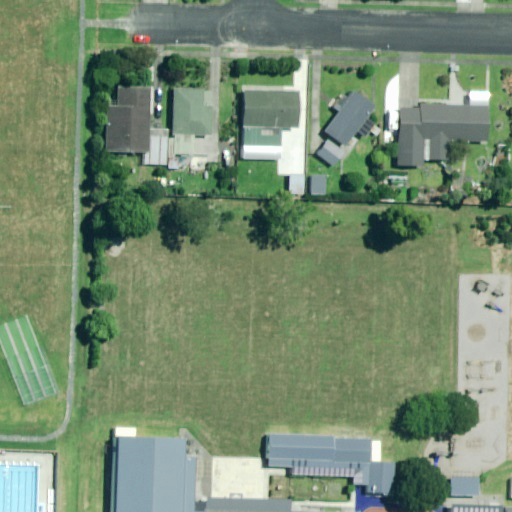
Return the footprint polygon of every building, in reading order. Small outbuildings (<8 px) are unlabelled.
[(147,88),(114,86),(114,107),(104,107),(102,152),(141,153),(141,164),(164,165),(165,138),(145,137),(147,88)] [(210,90),(172,89),(169,154),(191,155),(192,135),(208,136),(210,90)] [(294,90),(241,90),(241,147),(278,148),(278,128),(294,128),(294,90)] [(354,131),(363,138),(368,130),(375,136),(380,130),(364,118),(372,107),(352,91),(322,132),(328,136),(315,154),(331,166),(344,148),(342,147),(354,131)] [(483,142),(485,106),(415,103),(415,108),(397,107),(395,165),(421,166),(421,159),(449,160),(450,141),(483,142)] [(303,175),(287,174),(287,194),(302,194),(303,175)] [(322,178),(310,178),(310,195),(322,195),(322,178)] [(97,417),(93,511),(330,511),(284,509),(284,493),(182,489),(184,442),(170,441),(171,420),(97,417)] [(350,420),(314,419),(313,445),(349,446),(350,420)] [(348,478),(372,479),(374,443),(350,442),(348,478)] [(475,496),(475,477),(449,477),(449,496),(475,496)] [(483,511),(484,500),(433,498),(432,511),(483,511)]
